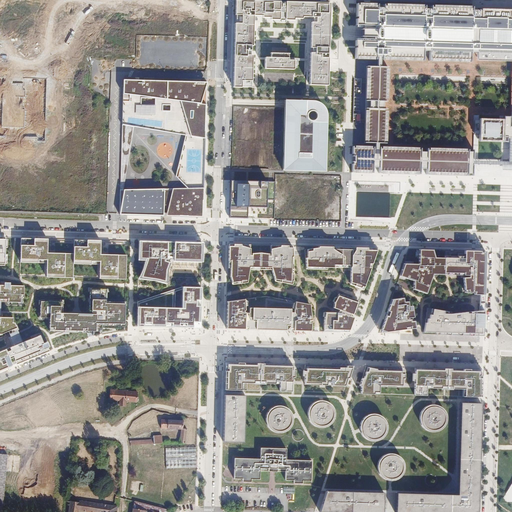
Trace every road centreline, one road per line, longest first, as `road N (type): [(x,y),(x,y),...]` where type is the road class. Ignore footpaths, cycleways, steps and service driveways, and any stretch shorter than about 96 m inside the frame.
road 1 (residential): [(495,236),(488,511)]
road 2 (residential): [(344,0),(344,231)]
road 3 (residential): [(215,229),(222,0)]
road 4 (residential): [(0,378),(92,343),(212,337)]
road 5 (residential): [(212,337),(207,511)]
road 6 (residential): [(116,73),(112,226)]
road 7 (tertiary): [(495,236),(344,231)]
road 8 (tertiary): [(344,231),(215,229)]
road 9 (unknown): [(120,427),(0,434)]
